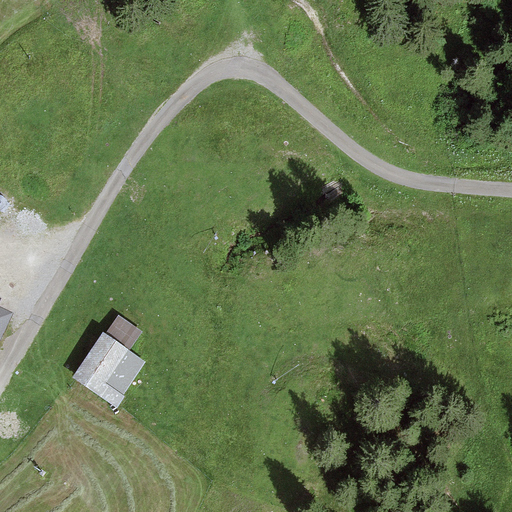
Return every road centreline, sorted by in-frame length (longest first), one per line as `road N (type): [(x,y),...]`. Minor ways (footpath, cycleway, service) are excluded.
road 1 (track): [(85,232),(162,117),(206,76),(235,67),(270,79),(396,175),(511,190)]
road 2 (track): [(0,383),(85,232)]
